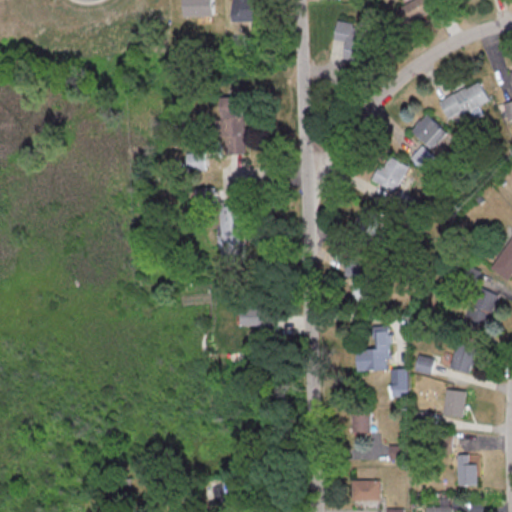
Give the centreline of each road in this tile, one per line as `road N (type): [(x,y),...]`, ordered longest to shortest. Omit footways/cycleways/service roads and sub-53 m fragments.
road 1 (residential): [(314,511),(295,0)]
road 2 (residential): [(511,23),(439,52),(402,79),(303,182)]
